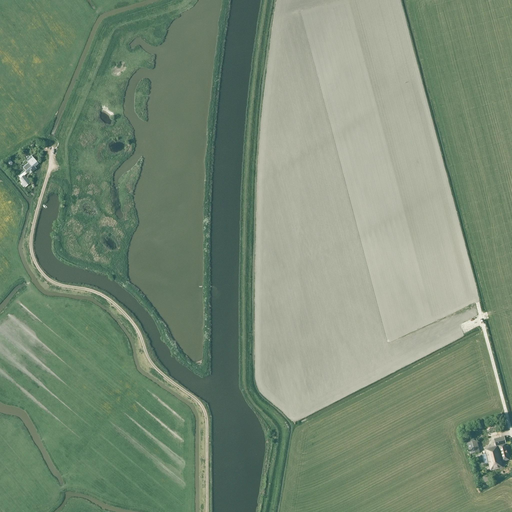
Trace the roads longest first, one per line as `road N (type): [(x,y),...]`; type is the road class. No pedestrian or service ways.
road 1 (track): [(206,511),(199,402),(152,364),(138,331),(110,300),(53,282),(34,261),(30,243),(47,175)]
road 2 (track): [(511,437),(412,47)]
